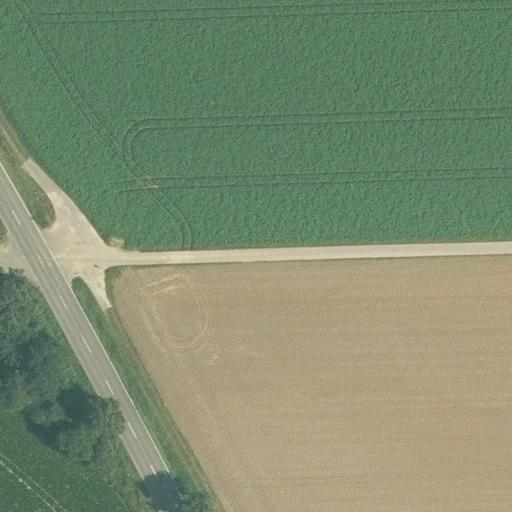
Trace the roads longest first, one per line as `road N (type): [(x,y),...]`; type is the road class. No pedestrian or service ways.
road 1 (track): [(511,242),(0,253)]
road 2 (track): [(214,511),(62,203),(0,116)]
road 3 (secondary): [(177,511),(0,194)]
